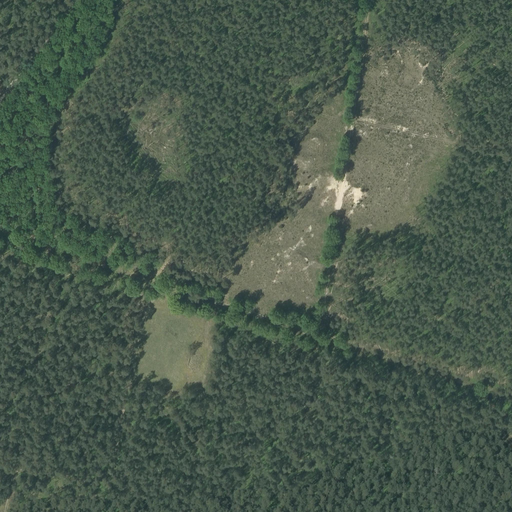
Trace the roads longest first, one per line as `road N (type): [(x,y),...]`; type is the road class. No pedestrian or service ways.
road 1 (track): [(317,333),(370,0)]
road 2 (track): [(0,231),(317,333)]
road 3 (track): [(317,333),(511,400)]
